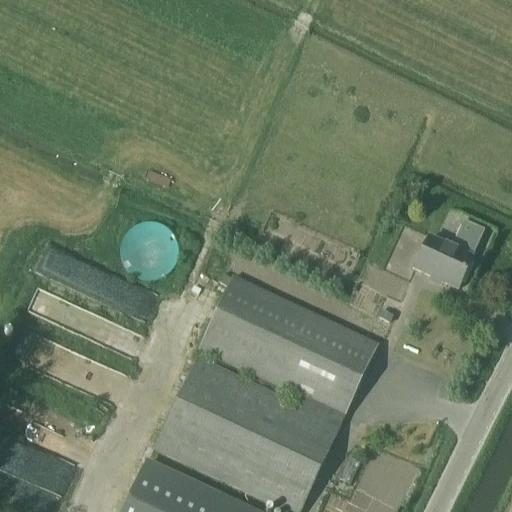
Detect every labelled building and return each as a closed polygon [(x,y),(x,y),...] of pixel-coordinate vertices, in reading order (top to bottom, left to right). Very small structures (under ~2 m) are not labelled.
[(414,271),(458,292),(473,260),(484,234),(460,224),(449,248),(429,239),(414,271)] [(126,281),(175,279),(173,227),(124,230),(126,281)] [(91,295),(100,274),(49,253),(41,274),(91,295)] [(404,300),(414,281),(389,271),(393,261),(379,255),(365,284),(404,300)] [(232,278),(230,283),(222,279),(218,287),(226,291),(198,353),(296,399),(293,404),(342,427),(344,421),(379,347),(232,278)] [(381,312),(377,320),(390,326),(394,318),(381,312)] [(30,342),(22,365),(112,398),(120,376),(30,342)] [(152,452),(233,490),(251,499),(278,511),(302,511),(342,427),(293,404),(196,359),(152,452)] [(66,456),(71,442),(33,426),(28,440),(66,456)] [(238,511),(147,469),(127,511),(238,511)]
